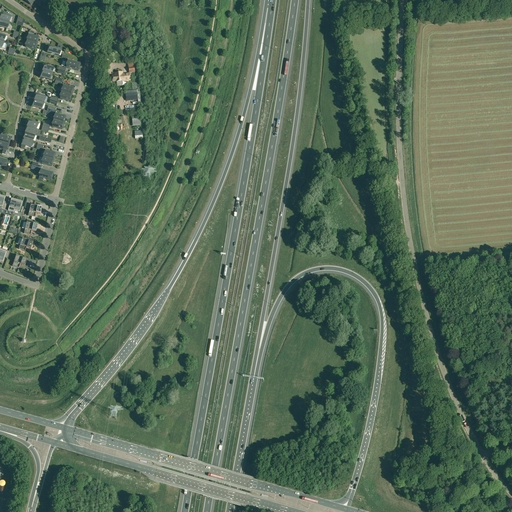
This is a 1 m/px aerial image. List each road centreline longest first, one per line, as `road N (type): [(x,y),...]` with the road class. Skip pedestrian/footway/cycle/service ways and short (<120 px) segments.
road 1 (motorway): [(207,511),(295,0)]
road 2 (unclassified): [(511,494),(458,407),(416,272),(398,120),(403,0)]
road 3 (motorway): [(271,6),(184,511)]
road 4 (motorway): [(271,6),(242,123),(194,243),(140,333),(65,428)]
road 5 (motorway): [(251,380),(268,323),(295,278),(336,268),(368,285),(382,310),(382,337),(369,433),(347,510)]
road 6 (motorway): [(251,380),(308,0)]
road 7 (primary): [(347,510),(65,428)]
road 8 (primary): [(54,442),(294,511)]
road 9 (residential): [(55,202),(88,55),(48,27)]
road 10 (residential): [(48,27),(18,118),(6,188)]
road 11 (motorway): [(227,511),(251,380)]
road 12 (residential): [(0,272),(36,285),(55,202)]
